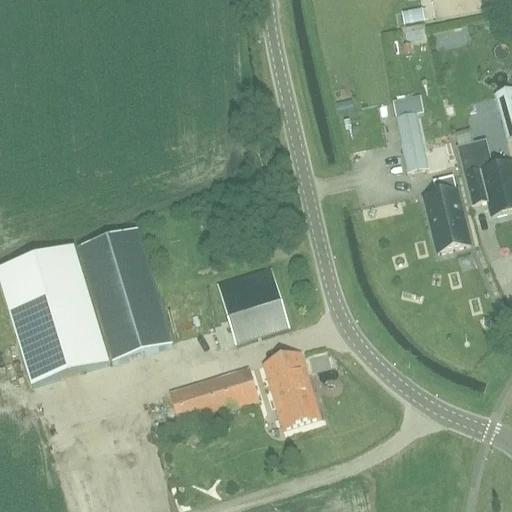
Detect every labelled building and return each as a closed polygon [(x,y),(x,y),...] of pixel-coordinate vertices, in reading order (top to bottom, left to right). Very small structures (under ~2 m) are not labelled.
[(442,0),(443,13),(498,9),(497,0),(442,0)] [(422,11),(401,15),(403,28),(424,25),(424,24),(428,23),(426,12),(423,13),(422,11)] [(432,33),(416,34),(416,46),(433,46),(432,33)] [(511,94),(495,99),(502,124),(508,143),(511,142),(511,94)] [(416,118),(424,116),(421,98),(393,104),(396,122),(404,156),(403,157),(408,178),(427,173),(423,152),(416,118)] [(471,211),(489,206),(492,220),(511,215),(511,167),(493,173),(486,144),(456,151),(471,211)] [(456,194),(424,201),(438,257),(469,249),(456,194)] [(245,249),(257,246),(254,230),(241,233),(245,249)] [(172,349),(137,234),(79,252),(113,366),(172,349)] [(75,253),(0,275),(0,287),(31,391),(109,368),(75,253)] [(236,349),(289,333),(271,272),(218,288),(236,349)] [(283,433),(321,421),(300,356),(263,368),(283,433)] [(180,428),(259,404),(249,372),(170,397),(180,428)]
